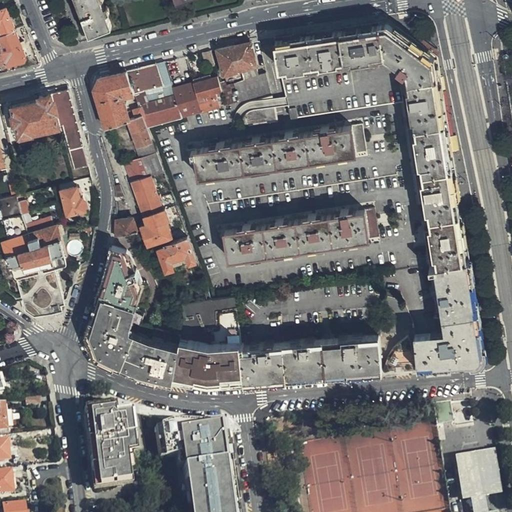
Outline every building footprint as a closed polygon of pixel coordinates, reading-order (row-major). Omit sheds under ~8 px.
[(17,22),(7,0),(0,3),(0,26),(0,27),(1,28),(17,22)] [(113,17),(106,0),(80,0),(90,26),(113,17)] [(429,201),(429,204),(431,210),(432,218),(433,231),(425,233),(430,266),(469,260),(462,209),(438,57),(388,21),(370,24),(329,31),(275,39),(281,73),(293,117),(404,101),(420,203),(429,201)] [(29,54),(17,22),(1,28),(0,28),(0,41),(5,61),(6,62),(23,57),(29,54)] [(235,42),(218,47),(225,75),(226,75),(228,82),(236,80),(240,100),(273,92),(268,71),(261,72),(253,38),(235,42)] [(211,52),(201,54),(205,67),(207,67),(208,71),(216,68),(211,52)] [(127,71),(135,93),(137,97),(163,91),(155,65),(142,68),(127,71)] [(130,120),(129,119),(124,98),(121,96),(122,93),(126,96),(135,93),(127,71),(100,77),(94,88),(95,91),(100,108),(106,128),(130,120)] [(193,79),(194,83),(205,80),(211,79),(210,75),(193,79)] [(205,80),(194,83),(204,113),(222,107),(218,92),(223,91),(218,77),(211,79),(205,80)] [(204,113),(194,83),(184,86),(173,89),(175,94),(183,119),(204,113)] [(58,91),(53,84),(39,88),(39,91),(11,98),(18,126),(20,133),(30,130),(29,128),(61,121),(75,170),(89,168),(68,89),(58,91)] [(140,104),(143,115),(149,128),(183,119),(175,94),(140,104)] [(242,107),(238,112),(264,107),(266,121),(278,119),(272,96),(254,102),(246,104),(242,107)] [(264,107),(238,112),(231,124),(230,127),(266,121),(264,107)] [(143,115),(129,119),(130,120),(138,143),(152,137),(149,128),(143,115)] [(367,151),(363,124),(337,128),(336,125),(315,128),(315,131),(300,133),(299,130),(280,133),(281,136),(267,138),(267,135),(248,138),(248,141),(233,143),(232,140),(211,144),(211,147),(187,151),(197,178),(252,169),(253,171),(264,169),(264,167),(292,163),(293,165),(304,164),(304,161),(367,151)] [(138,143),(144,157),(157,151),(152,137),(138,143)] [(144,157),(128,163),(135,183),(151,177),(158,174),(162,184),(169,182),(157,151),(144,157)] [(86,188),(92,187),(90,175),(80,178),(83,189),(86,188)] [(151,177),(135,183),(133,183),(144,216),(163,210),(151,177)] [(83,189),(80,178),(60,184),(67,212),(91,206),(86,188),(83,189)] [(113,187),(115,199),(124,197),(119,186),(113,187)] [(18,189),(0,193),(0,196),(3,212),(8,233),(2,237),(14,276),(17,278),(22,297),(23,302),(24,310),(32,315),(36,312),(53,308),(63,308),(61,303),(66,302),(56,266),(60,264),(66,262),(67,261),(67,260),(56,219),(26,227),(18,189)] [(380,236),(375,208),(371,209),(348,212),(348,209),(337,211),(337,214),(322,216),(322,213),(304,216),(304,219),(290,221),(289,218),(272,221),(272,224),(258,226),(258,223),(241,226),(242,229),(225,231),(230,259),(308,247),(308,250),(318,248),(318,246),(341,242),(341,245),(351,243),(351,240),(380,236)] [(163,210),(144,216),(147,224),(143,225),(141,226),(148,245),(173,236),(168,221),(170,220),(167,209),(163,210)] [(133,219),(116,221),(116,228),(115,237),(120,236),(137,230),(133,219)] [(191,264),(199,260),(189,236),(166,244),(167,246),(159,248),(167,271),(175,268),(173,260),(187,255),(191,264)] [(91,323),(141,313),(149,290),(145,279),(138,281),(127,249),(114,244),(110,264),(106,277),(105,282),(101,295),(91,323)] [(147,260),(151,270),(156,268),(153,258),(147,260)] [(469,260),(430,266),(438,317),(435,317),(437,334),(432,335),(431,334),(415,335),(417,354),(417,367),(434,365),(434,366),(455,365),(476,363),(484,352),(483,343),(479,322),(475,293),(469,260)] [(240,344),(236,296),(213,299),(182,305),(184,321),(182,338),(215,345),(224,345),(240,344)] [(174,384),(175,379),(182,339),(161,335),(136,325),(141,313),(91,323),(89,327),(88,331),(96,356),(136,373),(146,377),(157,381),(174,384)] [(361,374),(382,371),(382,369),(379,338),(379,335),(241,349),(244,381),(245,385),(277,382),(317,378),(361,374)] [(382,369),(417,367),(417,354),(415,335),(379,338),(382,369)] [(244,381),(241,349),(240,344),(224,345),(215,345),(182,338),(182,339),(175,379),(197,382),(204,382),(212,383),(244,381)] [(36,397),(22,399),(23,407),(37,405),(36,397)] [(451,403),(435,405),(438,426),(454,424),(451,403)] [(90,466),(92,476),(94,476),(96,489),(127,486),(125,472),(128,471),(126,454),(133,453),(128,411),(111,406),(83,410),(85,426),(86,435),(87,440),(89,452),(90,461),(91,462),(90,466)] [(11,411),(3,412),(5,427),(13,426),(11,411)] [(233,511),(226,464),(220,416),(179,422),(183,453),(191,511),(233,511)] [(0,462),(9,461),(7,441),(0,441),(0,462)] [(494,447),(454,453),(461,499),(469,497),(485,495),(501,492),(494,447)] [(0,494),(11,494),(9,473),(0,473),(0,494)] [(488,511),(485,495),(469,497),(471,511),(488,511)]
